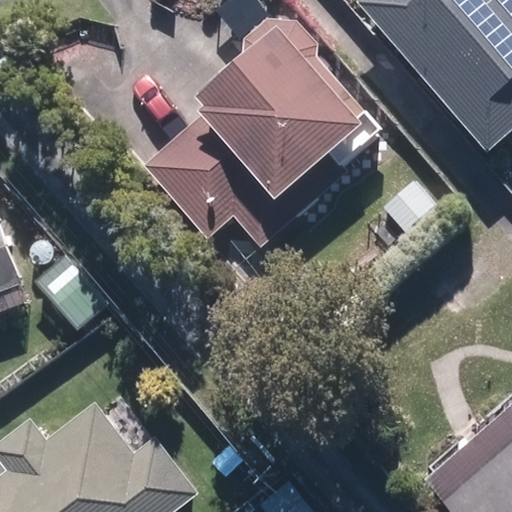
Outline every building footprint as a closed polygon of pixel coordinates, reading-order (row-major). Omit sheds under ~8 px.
[(511,0),(377,0),(511,158),(511,157),(511,0)] [(404,92),(315,7),(148,180),(237,265),(404,92)] [(0,348),(69,326),(0,122),(0,348)] [(382,208),(403,234),(449,197),(428,171),(382,208)] [(179,511),(202,493),(103,373),(0,456),(0,511),(179,511)] [(511,511),(511,436),(448,490),(466,511),(511,511)]
